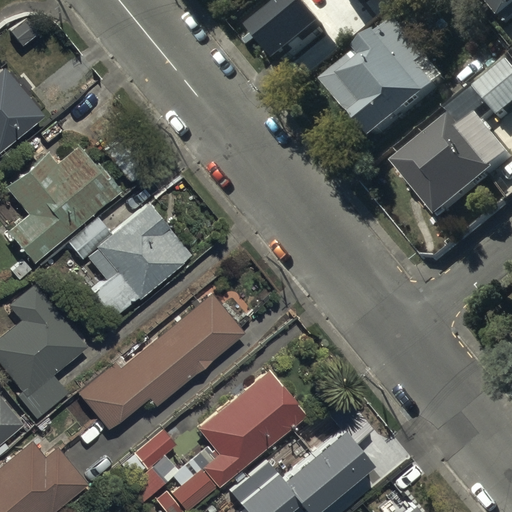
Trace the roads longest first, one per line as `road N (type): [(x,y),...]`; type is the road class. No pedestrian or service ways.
road 1 (residential): [(120,0),(401,335)]
road 2 (residential): [(401,335),(511,471)]
road 3 (residential): [(401,335),(511,244)]
